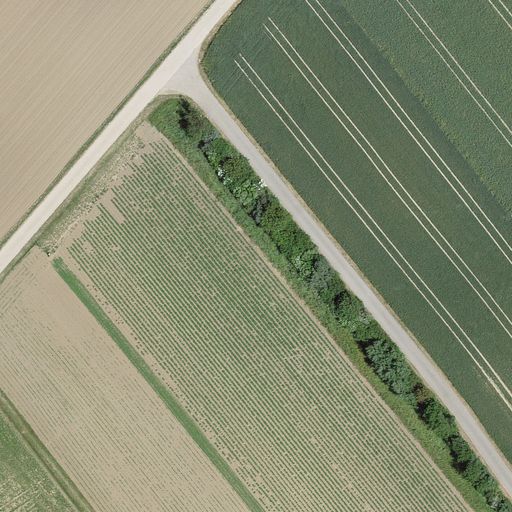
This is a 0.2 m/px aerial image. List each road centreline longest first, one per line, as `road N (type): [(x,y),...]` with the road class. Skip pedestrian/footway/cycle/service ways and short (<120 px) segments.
road 1 (track): [(178,62),(511,478)]
road 2 (track): [(0,268),(232,0)]
